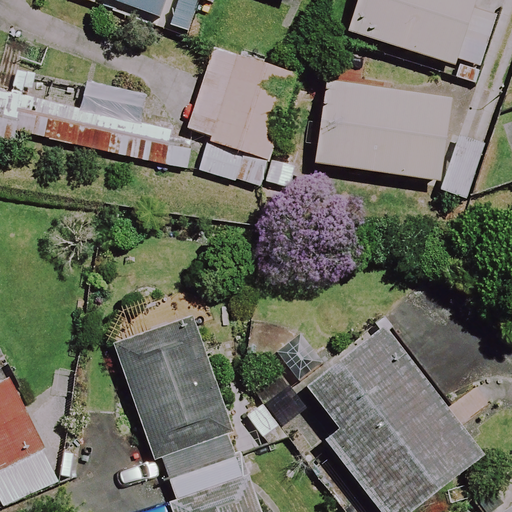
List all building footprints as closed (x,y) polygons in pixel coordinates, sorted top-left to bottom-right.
[(195,0),(115,0),(187,25),(195,0)] [(479,0),(364,0),(353,35),(457,70),(479,0)] [(293,78),(216,54),(191,133),(268,158),(293,78)] [(172,144),(174,134),(143,127),(150,98),(83,83),(80,95),(19,81),(16,97),(0,93),(0,149),(4,150),(8,132),(166,168),(290,195),(295,172),(172,144)] [(318,167),(442,185),(440,195),(467,199),(474,155),(447,151),(454,104),(330,86),(318,167)] [(257,511),(195,325),(118,351),(171,511),(257,511)] [(415,511),(487,460),(393,332),(310,393),(342,436),(329,445),(377,511),(415,511)] [(63,482),(0,359),(0,498),(7,511),(63,482)] [(511,511),(511,489),(509,484),(477,504),(481,511),(511,511)]
